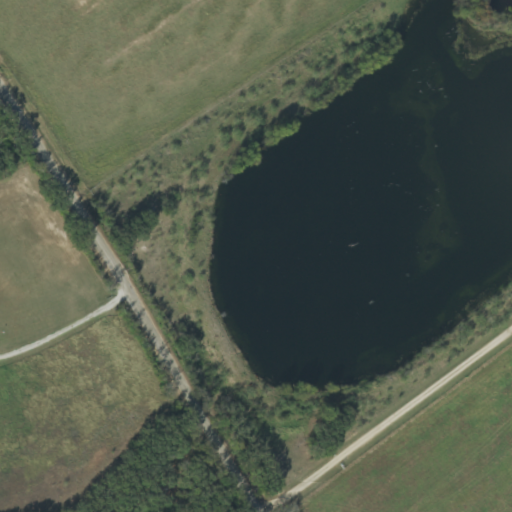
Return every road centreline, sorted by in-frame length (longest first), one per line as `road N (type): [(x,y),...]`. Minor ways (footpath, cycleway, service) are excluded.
road 1 (residential): [(0,87),(256,511)]
road 2 (residential): [(270,511),(511,333)]
